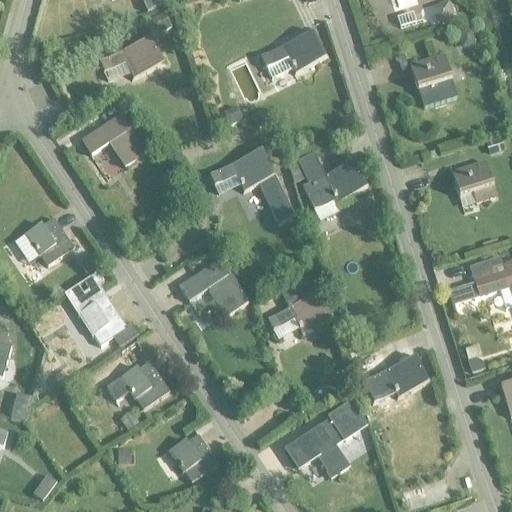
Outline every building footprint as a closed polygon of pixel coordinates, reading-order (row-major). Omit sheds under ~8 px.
[(162,0),(144,0),(140,2),(147,15),(165,6),(162,0)] [(449,5),(432,11),(437,27),(454,22),(449,5)] [(164,16),(151,22),(157,36),(171,29),(164,16)] [(471,32),(458,36),(463,52),(476,48),(471,32)] [(312,37),(260,63),(265,74),(270,83),(292,72),(295,79),(325,64),(312,37)] [(132,84),(164,69),(151,42),(99,66),(104,78),(125,68),(132,84)] [(443,59),(409,70),(416,94),(418,94),(424,113),(456,103),(450,84),(451,83),(443,59)] [(236,110),(224,117),(231,129),(243,123),(236,110)] [(90,161),(95,157),(108,149),(123,173),(139,163),(151,155),(131,125),(125,129),(119,120),(80,146),(90,161)] [(499,142),(485,146),(489,158),(503,154),(499,142)] [(179,156),(168,162),(174,172),(184,167),(179,156)] [(274,182),(261,156),(210,181),(215,192),(236,182),(244,197),(259,190),(277,228),(292,221),(274,182)] [(299,171),(288,176),(293,188),(304,182),(307,189),(302,192),(301,193),(313,216),(334,205),(336,208),(367,192),(354,166),(325,181),(314,158),(297,166),(299,171)] [(475,208),(497,202),(486,167),(451,178),(459,203),(472,199),(475,208)] [(24,240),(14,247),(28,269),(39,261),(46,272),(73,255),(52,224),(41,232),(39,230),(24,240)] [(94,258),(79,268),(86,279),(101,269),(94,258)] [(221,265),(217,267),(178,293),(187,307),(206,296),(224,324),(249,307),(221,265)] [(474,288),(447,295),(453,312),(478,303),(509,294),(511,302),(511,267),(502,271),(504,278),(474,288)] [(289,313),(267,325),(273,335),(293,324),(302,340),(331,324),(317,298),(307,280),(295,287),(279,296),(289,313)] [(93,286),(64,306),(103,363),(133,343),(93,286)] [(35,321),(27,325),(32,333),(40,328),(35,321)] [(0,382),(1,382),(10,352),(0,349),(0,382)] [(429,388),(415,362),(363,387),(369,398),(374,408),(395,398),(398,403),(429,388)] [(475,362),(468,365),(472,377),(485,373),(482,365),(475,362)] [(135,373),(118,384),(104,394),(113,407),(127,398),(133,406),(134,405),(141,416),(168,398),(148,369),(137,375),(135,373)] [(511,387),(500,391),(511,423),(511,422),(511,387)] [(332,425),(287,453),(299,472),(318,460),(331,481),(347,471),(334,450),(355,437),(351,432),(362,425),(351,408),(330,421),(332,425)] [(131,416),(120,424),(128,435),(139,428),(131,416)] [(190,489),(216,471),(196,441),(186,448),(184,446),(167,458),(181,479),(183,478),(190,489)] [(130,454),(117,454),(117,467),(130,467),(130,454)] [(47,479),(40,488),(49,495),(56,486),(47,479)]
